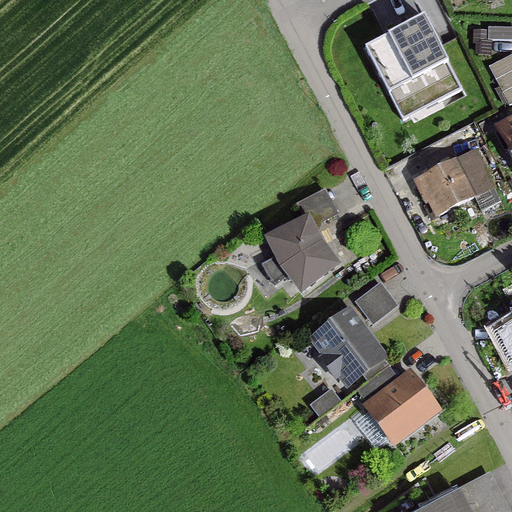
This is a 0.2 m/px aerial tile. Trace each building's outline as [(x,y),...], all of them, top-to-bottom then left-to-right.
[(423,18),(369,46),(405,114),(459,87),(423,18)] [(511,29),(486,29),(486,42),(511,42),(511,29)] [(511,55),(487,68),(507,107),(511,104),(511,55)] [(511,121),(500,129),(511,153),(511,121)] [(424,206),(429,203),(437,218),(473,199),(471,194),(483,188),(469,161),(457,167),(454,162),(418,181),(425,194),(419,197),(424,206)] [(335,216),(329,204),(316,211),(322,223),(335,216)] [(312,236),(305,222),(268,241),(277,257),(270,261),(276,271),(283,280),(289,276),(300,291),(333,266),(317,245),(312,236)] [(393,303),(380,287),(357,304),(370,320),(393,303)] [(366,340),(346,314),(312,339),(327,359),(321,363),(331,376),(337,372),(347,386),(381,360),(366,340)] [(511,322),(499,329),(511,353),(511,322)] [(374,403),(365,410),(391,444),(435,411),(420,391),(409,377),(374,403)] [(467,511),(502,511),(486,481),(459,495),(467,511)] [(459,511),(452,498),(425,511),(459,511)]
